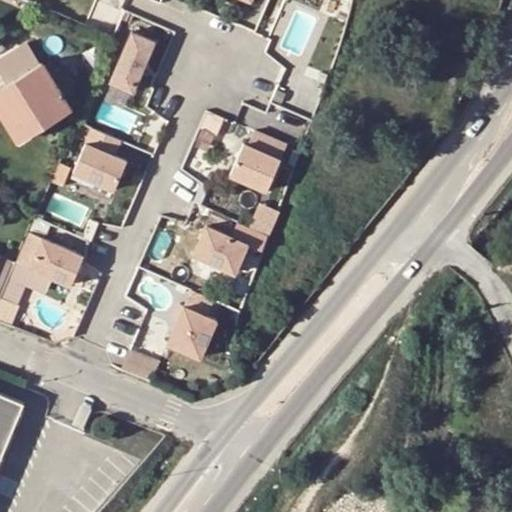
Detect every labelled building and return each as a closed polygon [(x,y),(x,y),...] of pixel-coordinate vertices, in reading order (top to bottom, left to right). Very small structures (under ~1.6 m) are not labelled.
[(154,40),(131,30),(109,80),(132,90),(154,40)] [(0,59),(0,67),(8,82),(0,87),(0,108),(19,138),(70,107),(43,61),(41,62),(28,42),(0,59)] [(105,103),(99,118),(127,128),(133,113),(105,103)] [(119,139),(91,127),(72,170),(113,188),(125,159),(112,153),(119,139)] [(247,143),(242,141),(229,172),(265,188),(285,143),(253,129),(247,143)] [(89,218),(81,236),(87,239),(95,221),(89,218)] [(230,235),(205,224),(193,252),(234,269),(247,240),(262,246),(266,232),(237,220),(230,235)] [(83,254),(29,230),(16,259),(70,283),(83,254)] [(0,280),(9,258),(0,254),(0,280)] [(214,315),(176,300),(170,316),(175,317),(166,340),(199,353),(214,315)] [(158,359),(128,347),(119,368),(149,380),(158,359)] [(0,457),(23,401),(0,391),(0,457)]
